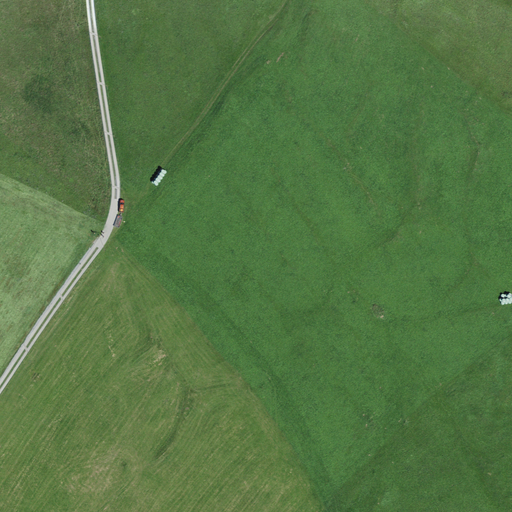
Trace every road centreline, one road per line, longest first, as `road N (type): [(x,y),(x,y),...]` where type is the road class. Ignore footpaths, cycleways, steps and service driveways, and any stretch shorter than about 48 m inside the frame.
road 1 (track): [(287,0),(132,209),(111,222)]
road 2 (track): [(90,0),(119,185),(111,222)]
road 3 (track): [(111,222),(0,391)]
